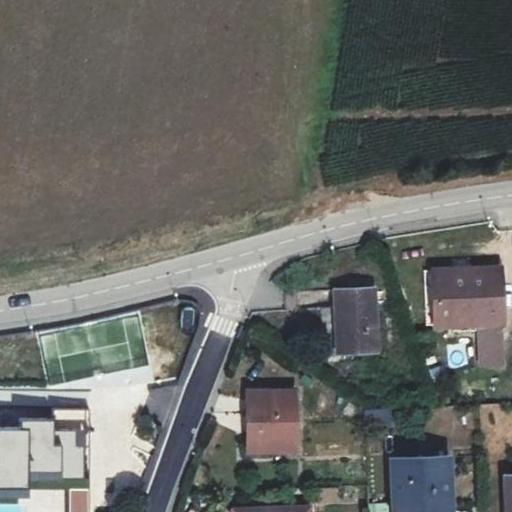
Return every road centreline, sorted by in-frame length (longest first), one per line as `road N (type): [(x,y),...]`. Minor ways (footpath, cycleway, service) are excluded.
road 1 (unclassified): [(511,195),(369,218),(228,257)]
road 2 (residential): [(152,511),(219,327),(228,257)]
road 3 (unclassified): [(228,257),(0,309)]
